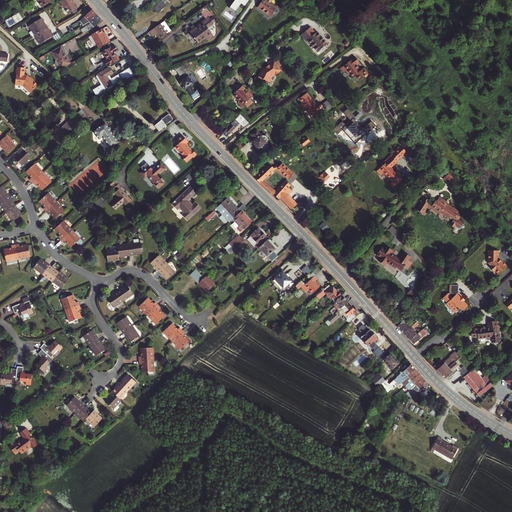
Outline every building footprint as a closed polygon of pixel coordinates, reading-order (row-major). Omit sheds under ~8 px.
[(64,7),(65,7),(69,13),(77,8),(73,2),(74,1),(73,0),(62,0),(60,1),(64,7)] [(166,0),(157,0),(152,5),(156,9),(158,12),(159,10),(160,11),(164,8),(163,7),(165,5),(163,3),(167,0),(166,0)] [(234,0),(229,8),(238,15),(248,0),(234,0)] [(267,0),(267,1),(266,0),(263,0),(258,7),(271,17),(278,8),(270,3),(272,0),(267,0)] [(83,25),(89,22),(97,15),(92,9),(80,21),(83,25)] [(23,19),(19,12),(6,21),(10,27),(23,19)] [(92,29),(101,20),(102,20),(97,15),(89,22),(91,24),(80,30),(83,34),(92,29)] [(197,27),(190,32),(198,43),(206,38),(207,40),(213,35),(208,28),(214,23),(210,18),(203,22),(203,23),(197,27)] [(53,37),(50,31),(46,24),(45,24),(42,19),(29,26),(40,44),(53,37)] [(161,24),(149,32),(153,37),(156,35),(160,40),(167,34),(170,33),(171,31),(164,21),(161,24)] [(310,27),(301,35),(306,41),(308,39),(317,51),(326,43),(317,32),(315,33),(310,27)] [(91,35),(98,48),(100,47),(110,42),(106,35),(104,36),(103,33),(101,30),(91,35)] [(61,68),(61,69),(71,63),(65,52),(67,52),(63,45),(52,51),(56,59),(56,61),(55,62),(56,63),(56,65),(57,66),(58,67),(59,67),(61,68)] [(104,61),(107,67),(120,60),(117,55),(116,56),(114,53),(118,51),(115,46),(111,48),(111,47),(103,52),(107,59),(104,61)] [(361,70),(359,67),(356,64),(359,62),(355,56),(348,61),(349,62),(342,67),(345,71),(348,75),(350,74),(353,77),(356,75),(359,80),(365,75),(366,74),(367,75),(369,74),(364,68),(362,69),(361,70)] [(273,75),(275,73),(276,72),(277,73),(280,71),(280,70),(281,69),(282,68),(280,66),(276,60),(275,58),(268,63),(269,64),(269,65),(267,66),(266,66),(263,67),(260,76),(270,81),(273,75)] [(228,59),(225,61),(231,68),(234,66),(228,59)] [(23,86),(30,93),(38,85),(34,81),(31,77),(30,78),(27,75),(24,75),(25,68),(17,67),(17,70),(17,73),(15,85),(23,86)] [(109,67),(96,75),(106,90),(113,86),(107,77),(109,77),(113,74),(109,67)] [(193,83),(186,73),(177,78),(185,89),(191,96),(195,93),(190,86),(193,83)] [(250,90),(252,88),(248,83),(243,87),(245,89),(244,90),(240,93),(245,101),(244,102),(247,107),(250,104),(253,108),(259,103),(256,100),(259,97),(255,92),(253,94),(250,90)] [(312,100),(313,100),(310,96),(307,92),(299,99),(302,103),(301,104),(304,108),(306,107),(311,115),(315,112),(316,113),(324,107),(319,101),(316,104),(315,102),(314,102),(312,100)] [(337,134),(345,128),(359,148),(365,144),(361,138),(377,126),(372,120),(362,128),(354,117),(355,117),(349,108),(343,112),(350,121),(346,124),(343,120),(333,128),(337,134)] [(72,118),(47,141),(53,147),(55,150),(74,133),(71,130),(88,115),(82,109),(72,118)] [(247,124),(249,123),(240,114),(222,134),(226,138),(239,123),(242,126),(245,122),(247,124)] [(91,118),(88,115),(71,130),(74,133),(91,118)] [(166,125),(168,123),(169,125),(172,123),(170,121),(173,120),(169,115),(161,120),(162,120),(155,126),(159,131),(166,125)] [(105,124),(94,131),(99,139),(103,137),(110,148),(118,143),(105,124)] [(255,137),(256,139),(255,139),(254,140),(253,142),(258,149),(267,143),(266,142),(267,141),(267,138),(265,135),(262,135),(261,136),(257,130),(251,134),(254,138),(255,137)] [(12,141),(7,135),(0,141),(0,146),(2,148),(3,147),(5,149),(8,153),(15,146),(11,142),(12,141)] [(188,142),(182,136),(176,141),(179,144),(175,147),(177,150),(176,150),(179,153),(182,156),(181,157),(182,159),(182,160),(183,161),(184,161),(185,163),(192,158),(194,156),(196,155),(192,150),(191,151),(189,149),(190,149),(190,148),(189,147),(188,147),(187,147),(187,146),(188,146),(186,144),(188,142)] [(309,141),(307,137),(300,142),(303,145),(309,141)] [(239,142),(235,146),(239,151),(243,146),(239,142)] [(40,146),(37,143),(31,148),(34,151),(40,146)] [(384,163),(376,171),(380,175),(383,172),(391,181),(390,183),(393,187),(402,179),(400,177),(402,176),(398,172),(396,173),(395,172),(390,167),(396,162),(396,161),(404,153),(398,146),(391,153),(392,154),(383,162),(384,163)] [(31,158),(21,147),(16,152),(19,155),(15,159),(21,166),(31,158)] [(289,178),(292,175),(293,174),(282,163),(279,166),(278,165),(274,166),(273,167),(270,163),(257,176),(255,178),(260,183),(264,186),(267,189),(278,199),(280,196),(283,200),(292,190),(288,187),(290,185),(286,181),(276,192),(269,186),(266,184),(262,180),(274,169),(277,168),(288,179),(289,178)] [(32,182),(43,173),(35,164),(26,172),(31,178),(30,179),(32,182)] [(144,171),(141,174),(145,179),(147,177),(155,185),(154,186),(157,190),(166,183),(162,179),(160,180),(156,176),(159,174),(161,176),(166,172),(165,171),(166,170),(161,164),(155,169),(155,170),(153,172),(147,165),(142,169),(144,171)] [(319,177),(324,182),(331,176),(325,170),(319,177)] [(43,190),(51,182),(43,173),(32,182),(35,186),(37,184),(43,190)] [(449,173),(443,178),(451,186),(457,181),(449,173)] [(115,193),(119,197),(110,204),(115,210),(123,202),(126,205),(131,201),(118,185),(111,190),(114,193),(115,193)] [(0,202),(8,196),(2,186),(0,187),(0,202)] [(189,200),(197,193),(191,187),(172,204),(178,211),(180,209),(183,213),(181,214),(187,221),(201,208),(195,202),(192,204),(189,200)] [(46,212),(57,202),(48,193),(39,201),(45,207),(43,209),(46,212)] [(0,202),(0,203),(6,212),(15,205),(8,196),(0,202)] [(436,210),(440,212),(452,220),(451,222),(451,221),(449,225),(454,228),(456,226),(460,228),(463,223),(458,220),(460,216),(457,214),(459,210),(450,205),(449,206),(446,204),(446,203),(447,201),(439,197),(437,200),(435,199),(432,205),(428,203),(422,199),(419,202),(421,203),(417,210),(422,213),(426,207),(429,209),(430,208),(435,211),(436,210)] [(230,221),(233,220),(242,211),(246,207),(243,204),(238,209),(228,198),(217,207),(230,221)] [(48,215),(50,213),(56,219),(65,211),(57,202),(46,212),(48,215)] [(6,212),(13,222),(22,215),(15,205),(6,212)] [(213,211),(207,217),(209,220),(215,214),(213,211)] [(241,232),(251,223),(244,216),(246,215),(242,211),(233,220),(239,226),(237,228),(241,232)] [(72,230),(63,221),(55,229),(60,235),(58,237),(61,240),(72,230)] [(329,228),(324,223),(320,226),(325,231),(329,228)] [(251,236),(248,239),(258,249),(258,248),(267,240),(265,237),(266,236),(261,232),(257,229),(250,236),(251,236)] [(83,242),(72,230),(61,240),(64,243),(66,241),(71,247),(76,242),(79,245),(81,245),(82,244),(83,242)] [(229,244),(231,247),(241,238),(238,235),(229,244)] [(241,238),(231,247),(229,250),(232,253),(244,241),(241,238)] [(272,262),(278,257),(273,252),(276,249),(267,240),(258,248),(272,262)] [(130,253),(130,255),(142,254),(140,243),(129,244),(130,253)] [(19,244),(15,245),(18,259),(30,256),(28,245),(20,247),(19,244)] [(118,249),(119,257),(130,255),(130,253),(129,244),(117,246),(118,249)] [(6,262),(18,259),(15,245),(11,246),(12,248),(4,250),(6,262)] [(382,247),(376,255),(380,258),(378,261),(385,265),(387,262),(395,268),(396,266),(402,270),(404,266),(408,260),(411,257),(404,252),(399,259),(391,253),(393,250),(386,246),(384,248),(382,247)] [(118,249),(106,250),(107,262),(119,260),(119,257),(118,249)] [(502,260),(500,250),(490,252),(492,264),(495,268),(493,269),(497,273),(498,273),(500,271),(503,274),(510,268),(506,263),(505,264),(504,263),(505,263),(503,260),(502,261),(502,260)] [(151,263),(159,271),(167,264),(159,255),(151,263)] [(33,268),(43,275),(50,266),(40,259),(33,268)] [(175,272),(167,264),(159,271),(167,280),(175,272)] [(301,270),(307,275),(312,270),(307,264),(301,270)] [(50,266),(43,275),(52,282),(59,273),(50,266)] [(275,277),(274,278),(283,288),(287,284),(289,286),(292,283),(282,271),(281,272),(278,269),(273,274),(275,277)] [(190,275),(195,281),(201,276),(196,270),(190,275)] [(59,273),(52,282),(61,289),(68,280),(62,275),(63,273),(60,271),(59,273)] [(203,279),(201,276),(195,281),(198,284),(203,279)] [(198,284),(206,293),(214,285),(206,276),(203,279),(198,284)] [(316,280),(314,277),(302,288),(304,290),(316,280)] [(317,280),(316,280),(304,290),(307,293),(309,291),(312,294),(319,287),(315,282),(317,280)] [(301,287),(298,284),(290,291),(293,294),(301,287)] [(462,296),(461,297),(460,298),(457,294),(458,293),(459,293),(455,284),(448,286),(450,292),(448,293),(443,298),(446,301),(447,300),(448,302),(447,302),(446,304),(449,306),(452,307),(456,311),(461,307),(463,310),(468,306),(464,301),(465,300),(462,296)] [(117,292),(123,301),(129,297),(133,294),(127,285),(123,288),(123,289),(117,292)] [(329,285),(316,297),(319,299),(325,293),(330,299),(331,298),(334,302),(341,295),(340,294),(341,294),(339,292),(339,293),(338,291),(337,292),(332,287),(331,288),(329,285)] [(511,287),(511,288),(511,296),(511,295),(502,303),(505,306),(509,302),(510,303),(511,305),(511,287)] [(411,289),(408,293),(411,296),(410,297),(412,298),(415,295),(417,293),(418,294),(420,292),(417,289),(414,292),(411,289)] [(114,308),(118,305),(118,304),(123,301),(117,292),(112,296),(112,295),(107,298),(114,308)] [(329,306),(335,313),(346,303),(351,299),(345,292),(341,295),(334,302),(329,306)] [(78,302),(76,303),(73,295),(66,297),(66,295),(64,294),(61,296),(66,310),(80,305),(78,302)] [(20,304),(21,307),(30,303),(32,308),(34,307),(32,302),(31,303),(29,299),(27,299),(26,297),(22,299),(24,302),(20,304)] [(148,298),(139,306),(148,315),(158,305),(155,302),(153,304),(148,298)] [(12,307),(15,313),(17,312),(18,315),(19,317),(28,313),(29,315),(34,313),(32,308),(30,303),(21,307),(20,304),(12,307)] [(328,320),(331,323),(342,313),(346,318),(346,320),(348,322),(349,322),(350,322),(360,313),(356,309),(355,310),(354,309),(350,305),(349,306),(346,303),(335,313),(328,320)] [(80,305),(66,310),(70,322),(81,318),(78,310),(81,309),(80,305)] [(164,316),(159,310),(161,308),(158,305),(148,315),(156,324),(164,316)] [(301,319),(297,314),(285,325),(290,329),(301,319)] [(124,333),(132,327),(129,321),(126,317),(117,323),(120,328),(120,327),(124,333)] [(400,329),(403,333),(416,321),(419,318),(418,317),(412,322),(408,318),(405,320),(404,319),(397,326),(400,329)] [(403,333),(410,340),(417,334),(412,328),(413,327),(415,327),(419,324),(416,321),(403,333)] [(477,330),(476,328),(470,329),(471,337),(477,336),(477,338),(487,337),(487,339),(491,338),(491,342),(492,342),(494,342),(497,342),(498,341),(499,340),(497,331),(499,330),(498,324),(496,324),(496,321),(487,322),(488,326),(482,327),(483,328),(483,329),(477,330)] [(172,341),(182,331),(179,328),(177,330),(172,324),(163,332),(172,341)] [(139,336),(136,332),(132,327),(124,333),(127,338),(130,343),(139,336)] [(87,341),(90,346),(99,340),(95,335),(96,334),(93,330),(83,336),(86,341),(87,341)] [(372,348),(380,341),(370,330),(364,336),(363,336),(362,336),(361,336),(361,337),(360,338),(360,339),(361,340),(362,341),(363,341),(368,346),(369,345),(372,348)] [(410,340),(413,344),(425,334),(422,330),(417,334),(410,340)] [(185,334),(182,331),(172,341),(180,350),(189,341),(183,335),(185,334)] [(99,340),(90,346),(94,351),(93,351),(97,356),(106,349),(103,345),(102,345),(99,340)] [(42,350),(51,358),(54,354),(53,354),(57,350),(59,352),(63,348),(55,341),(50,346),(49,348),(47,346),(44,343),(40,348),(42,350)] [(153,360),(153,347),(141,348),(141,356),(139,356),(139,360),(153,360)] [(43,358),(41,360),(36,365),(44,372),(47,368),(45,367),(49,362),(50,362),(53,359),(51,358),(42,350),(38,354),(41,357),(43,358)] [(438,361),(433,366),(441,374),(460,357),(456,353),(455,351),(450,355),(451,356),(450,357),(441,365),(438,361)] [(398,363),(390,353),(384,359),(392,369),(398,363)] [(357,360),(361,364),(368,357),(366,354),(359,360),(359,359),(357,360)] [(448,379),(465,364),(460,357),(441,374),(445,378),(447,377),(448,379)] [(154,372),(153,360),(139,360),(139,365),(142,365),(142,373),(154,372)] [(401,382),(415,369),(411,364),(404,371),(396,377),(397,377),(389,384),(382,390),(389,393),(401,382)] [(477,366),(463,377),(479,396),(493,385),(477,366)] [(32,374),(25,373),(23,373),(23,371),(23,367),(18,367),(17,369),(16,381),(20,382),(20,381),(26,382),(26,384),(31,385),(32,374)] [(11,375),(9,374),(1,374),(0,384),(5,385),(6,382),(12,383),(11,383),(16,384),(16,381),(17,369),(11,368),(11,373),(11,375)] [(419,373),(415,369),(401,382),(405,387),(407,384),(419,373)] [(419,373),(407,384),(411,388),(412,388),(415,385),(423,377),(419,373)] [(120,383),(128,390),(132,386),(136,382),(127,374),(124,378),(124,379),(120,383)] [(385,380),(379,374),(371,381),(378,387),(385,380)] [(416,396),(418,394),(416,392),(423,385),(427,382),(423,377),(415,385),(412,388),(411,388),(408,391),(413,397),(414,398),(416,396)] [(382,390),(389,384),(386,381),(387,380),(386,380),(377,388),(379,388),(382,390)] [(124,395),(128,390),(120,383),(116,388),(115,388),(112,392),(120,399),(124,395)] [(108,397),(105,401),(113,409),(117,405),(121,400),(120,399),(112,392),(109,394),(111,396),(109,398),(108,397)] [(67,405),(71,409),(71,408),(76,412),(83,405),(78,401),(78,400),(74,397),(67,405)] [(406,416),(411,401),(405,399),(400,414),(406,416)] [(84,421),(86,418),(92,413),(88,409),(83,405),(76,412),(81,417),(80,417),(84,421)] [(99,415),(98,415),(94,411),(92,413),(86,418),(91,423),(95,427),(103,418),(99,415)] [(9,445),(14,453),(19,450),(21,453),(31,446),(33,447),(38,444),(35,440),(35,441),(29,434),(30,433),(26,428),(20,432),(24,437),(25,437),(21,440),(20,439),(16,442),(15,441),(9,445)] [(445,452),(453,456),(459,445),(454,442),(453,444),(443,438),(444,436),(440,434),(431,448),(436,451),(436,450),(444,455),(445,452)]
